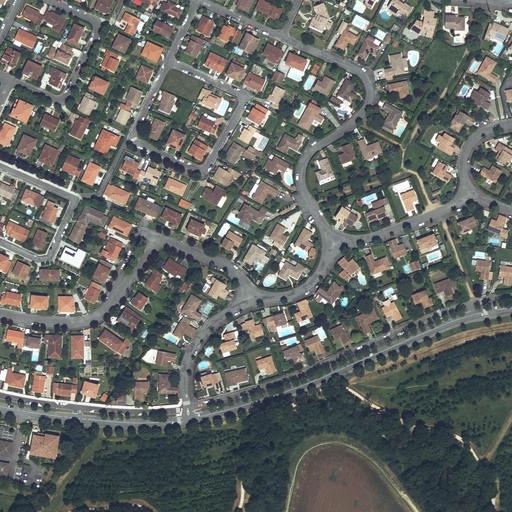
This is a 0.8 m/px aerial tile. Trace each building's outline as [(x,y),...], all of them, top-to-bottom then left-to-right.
[(97,0),(95,7),(107,12),(112,1),(110,0),(97,0)] [(238,0),(236,6),(247,11),(252,0),(238,0)] [(281,9),(272,5),(264,1),(263,0),(258,0),(255,8),(271,15),(274,17),(275,15),(278,16),(281,9)] [(389,0),(390,2),(387,7),(388,12),(391,11),(396,15),(398,13),(405,17),(411,9),(404,4),(403,5),(399,2),(397,3),(396,0),(395,0),(389,0)] [(175,5),(172,3),(168,2),(167,4),(163,2),(160,9),(179,17),(182,10),(176,7),(176,8),(174,7),(175,5)] [(328,17),(322,3),(314,6),(317,12),(318,15),(319,15),(317,19),(316,18),(314,22),(313,21),(310,26),(322,31),(324,27),(326,28),(325,28),(328,30),(331,24),(326,22),(328,17)] [(46,12),(45,15),(43,17),(38,15),(39,13),(26,7),(23,14),(31,18),(30,19),(40,24),(43,18),(48,20),(47,22),(54,25),(52,28),(59,31),(65,19),(52,12),(51,14),(46,12)] [(433,13),(423,10),(422,17),(424,17),(422,23),(415,21),(412,27),(415,29),(413,32),(417,35),(420,32),(425,33),(424,37),(431,38),(435,20),(432,19),(433,13)] [(123,20),(126,22),(129,23),(125,32),(132,35),(140,19),(126,13),(123,20)] [(200,25),(199,25),(197,31),(207,36),(214,21),(203,16),(201,19),(203,20),(200,25)] [(453,16),(444,16),(444,21),(445,21),(445,29),(454,29),(454,30),(459,30),(459,27),(463,27),(463,22),(462,22),(462,17),(457,17),(453,17),(453,16)] [(156,20),(154,25),(152,29),(169,37),(173,28),(156,20)] [(340,35),(334,46),(342,51),(347,43),(348,41),(353,44),(357,38),(344,30),(347,25),(342,23),(336,33),(340,35)] [(76,44),(78,40),(80,36),(78,36),(82,28),(74,24),(67,40),(76,44)] [(227,42),(229,37),(231,33),(234,35),(233,36),(238,38),(241,32),(237,29),(236,31),(233,29),(227,27),(224,25),(218,37),(227,42)] [(498,29),(492,26),(491,27),(490,30),(487,28),(485,33),(484,36),(490,39),(491,38),(491,37),(493,37),(497,39),(500,42),(502,43),(508,30),(504,29),(498,29)] [(19,29),(17,34),(14,39),(32,47),(37,37),(19,29)] [(117,38),(113,46),(123,51),(129,39),(117,33),(115,37),(117,38)] [(252,53),(255,46),(258,40),(255,38),(254,39),(252,37),(252,36),(246,33),(239,47),(244,50),(245,49),(252,53)] [(387,33),(382,42),(387,45),(392,36),(387,33)] [(195,57),(204,40),(192,35),(188,43),(189,44),(187,48),(188,48),(186,52),(195,57)] [(373,44),(365,40),(357,56),(365,60),(369,53),(370,51),(376,53),(379,47),(373,44)] [(141,54),(148,57),(156,60),(158,54),(159,54),(162,49),(146,42),(141,54)] [(55,58),(67,63),(70,56),(71,57),(73,53),(70,52),(72,48),(63,43),(59,51),(58,50),(56,54),(54,52),(55,49),(51,48),(48,56),(55,59),(55,58)] [(269,57),(272,58),(276,60),(275,62),(279,64),(283,54),(280,52),(281,50),(268,44),(263,54),(267,56),(269,57)] [(107,55),(104,60),(101,66),(114,72),(119,61),(113,58),(115,53),(107,49),(105,54),(107,55)] [(5,63),(6,62),(6,60),(10,62),(8,65),(13,67),(14,64),(15,64),(17,60),(16,60),(18,57),(20,53),(14,50),(13,52),(10,50),(9,52),(6,50),(4,54),(0,61),(5,63)] [(213,66),(215,68),(217,69),(216,70),(221,73),(227,61),(210,53),(204,64),(212,68),(213,66)] [(290,53),(287,58),(285,64),(302,71),(307,60),(290,53)] [(401,55),(389,57),(391,69),(384,70),(386,81),(393,80),(392,76),(404,73),(401,55)] [(496,63),(486,57),(479,70),(480,71),(478,75),(494,84),(498,78),(490,74),(496,63)] [(28,61),(25,67),(23,72),(36,79),(42,67),(28,61)] [(232,63),(229,69),(226,74),(238,80),(244,69),(232,63)] [(136,77),(141,80),(146,82),(152,70),(143,65),(136,77)] [(49,83),(54,86),(59,88),(61,83),(59,82),(61,78),(64,79),(66,74),(52,68),(49,74),(52,76),(49,83)] [(284,75),(275,70),(271,79),(280,83),(284,75)] [(260,91),(265,81),(253,74),(252,75),(249,73),(247,78),(246,77),(243,83),(255,89),(256,88),(260,91)] [(95,76),(92,82),(89,87),(103,94),(108,83),(95,76)] [(318,81),(313,89),(326,96),(334,82),(326,78),(323,83),(318,81)] [(406,82),(388,86),(390,95),(398,93),(401,93),(402,99),(409,98),(406,82)] [(132,87),(129,93),(126,99),(128,100),(126,105),(131,107),(135,108),(140,97),(139,96),(141,91),(132,87)] [(272,107),(276,108),(279,110),(281,106),(277,104),(284,91),(275,87),(271,95),(269,100),(273,102),(274,103),(272,107)] [(480,89),(477,93),(474,91),(470,97),(475,99),(477,101),(475,104),(486,111),(490,105),(485,102),(483,101),(485,98),(487,100),(490,95),(480,89)] [(217,98),(217,99),(209,96),(209,95),(209,94),(210,92),(206,90),(201,102),(217,109),(221,99),(217,98)] [(78,109),(84,112),(89,114),(95,102),(91,100),(93,95),(86,92),(78,109)] [(161,104),(161,105),(162,105),(160,110),(168,113),(174,101),(172,100),(174,96),(167,93),(165,97),(164,97),(161,104)] [(14,108),(12,111),(10,115),(25,122),(33,106),(20,100),(16,109),(14,108)] [(122,103),(120,107),(121,108),(115,120),(125,124),(131,112),(129,111),(131,107),(126,105),(122,103)] [(309,103),(297,125),(307,131),(313,121),(320,124),(323,118),(318,115),(321,110),(315,107),(310,103),(309,103)] [(254,108),(253,107),(247,118),(259,125),(267,110),(257,104),(254,108)] [(402,113),(384,104),(381,110),(388,114),(390,114),(388,117),(387,116),(382,124),(380,129),(390,134),(393,130),(402,113)] [(456,116),(454,115),(447,127),(458,133),(462,125),(460,124),(462,122),(464,123),(470,127),(474,120),(458,112),(456,116)] [(45,114),(42,119),(40,124),(54,131),(59,121),(45,114)] [(75,122),(76,122),(76,123),(74,128),(73,127),(69,134),(80,139),(89,120),(80,115),(78,120),(76,119),(75,122)] [(215,123),(208,120),(201,117),(197,126),(214,133),(216,127),(213,126),(215,123)] [(164,123),(160,121),(155,119),(147,135),(156,140),(164,123)] [(0,134),(0,142),(2,143),(7,146),(15,128),(5,123),(0,134)] [(247,130),(246,129),(244,128),(238,138),(247,143),(255,131),(259,134),(260,132),(256,129),(250,126),(247,130)] [(101,150),(104,151),(107,145),(106,145),(107,142),(110,144),(115,146),(119,137),(103,129),(95,145),(99,147),(98,148),(101,150)] [(166,144),(172,147),(178,150),(185,136),(173,130),(166,144)] [(453,140),(443,134),(442,137),(438,135),(434,142),(439,144),(437,148),(450,156),(453,149),(449,147),(447,146),(448,144),(451,145),(453,140)] [(27,154),(29,150),(31,146),(32,147),(35,140),(24,135),(17,150),(27,154)] [(284,135),(276,148),(282,152),(286,146),(288,148),(295,152),(300,144),(284,135)] [(188,153),(193,156),(199,159),(204,150),(205,151),(207,147),(195,140),(188,153)] [(363,140),(356,142),(363,161),(382,154),(377,143),(368,147),(369,148),(366,149),(366,147),(363,140)] [(94,148),(105,154),(110,144),(107,142),(106,145),(107,145),(104,151),(101,150),(98,148),(99,147),(95,145),(94,148)] [(224,158),(229,161),(233,163),(240,152),(241,152),(244,148),(233,142),(224,158)] [(498,144),(494,150),(498,152),(500,154),(499,157),(496,155),(494,160),(504,165),(506,162),(508,163),(511,157),(509,155),(511,152),(498,144)] [(39,160),(45,162),(51,165),(57,151),(45,145),(39,160)] [(342,155),(337,157),(340,166),(355,160),(349,145),(340,149),(342,155)] [(245,149),(244,152),(242,154),(251,160),(254,154),(252,153),(245,149)] [(68,155),(65,162),(62,169),(78,176),(81,170),(76,167),(79,160),(68,155)] [(274,158),(266,171),(274,176),(277,171),(283,174),(288,166),(274,158)] [(133,177),(137,179),(140,171),(136,169),(139,164),(133,161),(132,163),(125,160),(121,169),(127,172),(134,175),(133,177)] [(325,160),(317,163),(320,171),(321,173),(314,176),(317,183),(332,177),(325,160)] [(447,169),(437,162),(430,175),(446,184),(450,177),(444,173),(447,169)] [(82,180),(87,182),(92,185),(100,168),(90,163),(82,180)] [(140,171),(137,179),(141,181),(144,176),(152,179),(156,181),(160,172),(148,166),(146,172),(141,169),(140,171)] [(219,167),(216,172),(213,178),(228,186),(233,177),(238,180),(241,174),(229,167),(227,172),(219,167)] [(489,172),(482,169),(479,176),(494,185),(501,173),(491,167),(489,172)] [(169,178),(167,183),(165,188),(181,195),(185,186),(169,178)] [(10,187),(0,182),(0,193),(11,199),(11,198),(15,189),(10,187)] [(260,182),(250,199),(261,205),(267,194),(274,198),(277,192),(260,182)] [(110,192),(108,196),(124,204),(129,193),(113,186),(108,184),(105,190),(110,192)] [(201,196),(205,199),(210,201),(211,199),(218,203),(222,195),(225,196),(227,192),(216,185),(213,191),(206,187),(201,196)] [(20,191),(15,189),(11,198),(16,201),(20,191)] [(45,197),(36,193),(27,189),(22,200),(40,208),(45,197)] [(412,192),(400,197),(406,213),(413,211),(411,204),(416,202),(412,192)] [(148,214),(149,214),(152,215),(156,205),(153,204),(153,203),(149,201),(147,201),(140,197),(135,208),(148,214)] [(53,223),(55,220),(56,216),(55,215),(58,208),(54,206),(55,204),(49,201),(43,212),(44,212),(42,218),(53,223)] [(372,223),(387,217),(382,204),(381,202),(371,205),(373,212),(365,215),(369,224),(372,223)] [(80,215),(77,222),(86,226),(89,220),(103,227),(106,221),(101,219),(103,214),(85,205),(81,215),(80,215)] [(160,207),(156,205),(152,215),(156,217),(160,207)] [(242,216),(239,221),(246,225),(249,220),(259,225),(263,217),(262,216),(257,213),(247,208),(243,205),(238,214),(242,216)] [(169,221),(173,223),(177,225),(181,215),(166,208),(162,216),(170,220),(169,221)] [(343,210),(340,208),(334,217),(337,219),(338,218),(340,219),(339,221),(337,224),(340,226),(344,228),(346,225),(346,223),(348,225),(347,226),(350,228),(357,219),(354,217),(356,214),(350,210),(349,211),(345,208),(343,210)] [(114,217),(111,222),(109,227),(126,236),(131,225),(114,217)] [(191,219),(189,225),(186,230),(199,236),(204,225),(191,219)] [(497,225),(492,223),(488,233),(501,238),(507,221),(500,219),(497,225)] [(461,229),(457,231),(460,238),(467,235),(467,234),(470,232),(476,230),(473,221),(460,226),(461,229)] [(75,226),(72,232),(69,239),(79,243),(85,230),(87,226),(86,226),(77,222),(75,226)] [(29,231),(11,223),(7,231),(6,234),(24,242),(29,231)] [(276,225),(268,239),(282,247),(286,239),(281,236),(284,230),(276,225)] [(39,247),(41,242),(42,240),(43,241),(47,233),(38,229),(31,244),(39,247)] [(311,234),(303,229),(294,245),(307,253),(308,253),(307,255),(307,259),(313,259),(313,255),(314,255),(314,254),(314,253),(313,252),(314,250),(310,248),(311,247),(306,244),(307,242),(311,234)] [(244,241),(230,233),(221,247),(230,252),(234,246),(239,249),(244,241)] [(429,236),(415,241),(418,250),(425,248),(427,252),(431,251),(429,248),(436,246),(433,239),(430,240),(429,236)] [(121,243),(112,238),(109,244),(111,245),(108,252),(105,251),(103,250),(101,254),(113,259),(114,258),(116,259),(121,248),(119,247),(121,243)] [(395,240),(387,243),(394,259),(406,254),(403,244),(397,246),(395,240)] [(266,254),(252,245),(242,262),(251,267),(255,259),(257,257),(263,260),(266,254)] [(66,260),(67,261),(67,262),(75,266),(79,257),(80,257),(83,251),(78,248),(75,255),(64,249),(60,257),(66,260)] [(7,261),(8,258),(0,254),(0,267),(3,269),(3,270),(7,272),(12,263),(7,261)] [(371,255),(365,257),(371,274),(375,272),(376,274),(389,269),(385,258),(376,261),(377,263),(374,264),(373,262),(371,255)] [(180,280),(187,271),(179,265),(178,266),(174,263),(175,262),(169,258),(163,268),(180,280)] [(343,270),(338,275),(340,277),(345,281),(346,281),(349,278),(349,277),(359,269),(352,260),(347,263),(343,258),(337,263),(343,270)] [(101,259),(97,268),(93,276),(104,282),(112,265),(101,259)] [(489,263),(475,260),(473,272),(479,273),(478,280),(486,281),(489,263)] [(22,265),(22,264),(23,263),(18,261),(12,273),(25,278),(30,267),(27,266),(26,268),(22,265)] [(294,268),(285,262),(277,276),(283,280),(286,274),(288,276),(296,280),(301,271),(305,269),(296,264),(294,268)] [(415,262),(410,264),(413,272),(418,270),(415,262)] [(511,268),(498,266),(497,278),(502,278),(502,285),(510,286),(511,268)] [(153,273),(149,279),(145,284),(153,290),(157,284),(162,278),(159,277),(162,273),(155,268),(152,272),(153,273)] [(55,270),(48,270),(40,269),(40,280),(58,280),(58,271),(55,271),(55,270)] [(224,285),(213,278),(210,283),(213,285),(212,288),(211,290),(208,289),(205,294),(214,300),(217,296),(218,296),(224,300),(226,297),(228,293),(224,291),(222,290),(224,285)] [(449,280),(433,286),(437,294),(443,292),(445,298),(454,294),(449,280)] [(92,281),(84,298),(86,299),(88,293),(91,287),(93,288),(95,283),(92,281)] [(91,287),(88,293),(86,299),(94,303),(100,291),(99,291),(101,286),(95,283),(93,288),(91,287)] [(319,289),(315,294),(329,304),(332,300),(334,301),(342,290),(332,283),(327,290),(328,292),(327,294),(325,293),(319,289)] [(425,291),(411,296),(414,305),(420,303),(423,309),(433,306),(430,299),(429,300),(425,291)] [(7,292),(6,295),(6,297),(3,296),(2,296),(1,299),(0,303),(4,304),(4,302),(19,305),(21,295),(7,292)] [(131,303),(136,306),(140,309),(148,299),(139,292),(131,303)] [(30,307),(35,307),(40,308),(41,307),(47,308),(48,297),(31,295),(30,307)] [(201,302),(191,295),(183,308),(185,309),(183,313),(198,322),(201,316),(195,312),(193,311),(194,308),(196,309),(201,302)] [(71,297),(65,297),(59,297),(59,311),(74,311),(73,301),(71,297)] [(295,318),(297,324),(312,318),(305,302),(297,305),(300,313),(301,315),(295,318)] [(393,303),(381,309),(386,319),(391,316),(394,322),(401,319),(393,303)] [(121,322),(123,324),(125,325),(127,323),(133,327),(139,320),(135,317),(137,314),(127,307),(119,318),(122,320),(121,322)] [(378,320),(373,310),(360,316),(361,317),(356,320),(364,335),(370,333),(367,325),(366,323),(369,322),(370,324),(378,320)] [(278,314),(265,319),(268,328),(274,326),(278,325),(279,326),(285,324),(283,316),(279,317),(278,314)] [(196,331),(180,321),(171,335),(179,339),(182,333),(184,335),(191,339),(196,331)] [(252,321),(244,323),(250,340),(263,336),(259,325),(254,327),(252,321)] [(341,325),(329,331),(334,341),(339,339),(342,345),(349,341),(341,325)] [(6,340),(13,341),(19,342),(19,347),(22,348),(24,335),(20,334),(20,332),(8,330),(6,340)] [(99,339),(108,345),(117,351),(121,346),(125,349),(127,346),(123,343),(105,330),(99,339)] [(232,333),(222,336),(224,342),(218,345),(221,353),(235,349),(231,340),(234,339),(232,333)] [(60,357),(61,353),(61,348),(58,348),(58,346),(59,346),(60,336),(45,335),(44,343),(49,343),(49,357),(60,357)] [(83,347),(82,347),(81,347),(81,344),(83,344),(83,336),(72,336),(72,358),(83,358),(83,347)] [(316,336),(304,342),(308,352),(314,350),(316,356),(323,353),(316,336)] [(121,346),(117,351),(121,355),(125,349),(121,346)] [(296,347),(282,352),(285,361),(291,359),(294,366),(304,362),(301,355),(299,356),(296,347)] [(176,355),(157,351),(155,365),(166,367),(167,361),(174,363),(176,355)] [(269,357),(254,362),(257,371),(263,369),(265,375),(274,372),(269,357)] [(9,384),(9,385),(22,388),(25,376),(12,373),(13,368),(8,367),(7,369),(6,373),(4,381),(4,383),(9,384)] [(227,388),(236,386),(235,384),(235,382),(237,381),(238,383),(247,381),(244,370),(224,374),(227,388)] [(206,375),(199,378),(201,385),(204,384),(205,387),(216,384),(213,375),(210,376),(207,377),(206,375)] [(35,380),(34,380),(32,391),(43,392),(44,381),(43,381),(43,377),(36,376),(35,380)] [(171,376),(159,376),(158,390),(160,390),(160,395),(178,395),(178,388),(170,388),(168,388),(168,385),(170,385),(171,376)] [(85,381),(83,387),(82,393),(96,396),(99,385),(85,381)] [(147,394),(147,384),(134,383),(133,401),(141,401),(141,394),(147,394)] [(71,395),(71,394),(71,393),(77,393),(77,386),(58,384),(57,393),(71,395)] [(125,407),(125,399),(116,399),(116,407),(125,407)] [(53,457),(58,437),(55,436),(53,437),(49,436),(48,434),(43,433),(41,434),(41,436),(38,435),(34,434),(30,451),(34,452),(34,451),(37,452),(38,453),(43,454),(45,453),(49,454),(50,456),(53,457)] [(0,440),(0,453),(9,455),(12,442),(0,440)]
